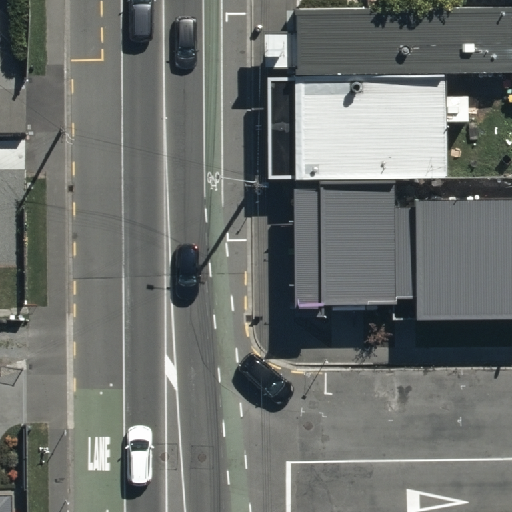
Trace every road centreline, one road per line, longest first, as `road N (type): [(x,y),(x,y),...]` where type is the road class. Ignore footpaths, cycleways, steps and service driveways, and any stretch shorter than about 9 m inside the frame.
road 1 (secondary): [(182,462),(178,0)]
road 2 (residential): [(182,462),(511,458)]
